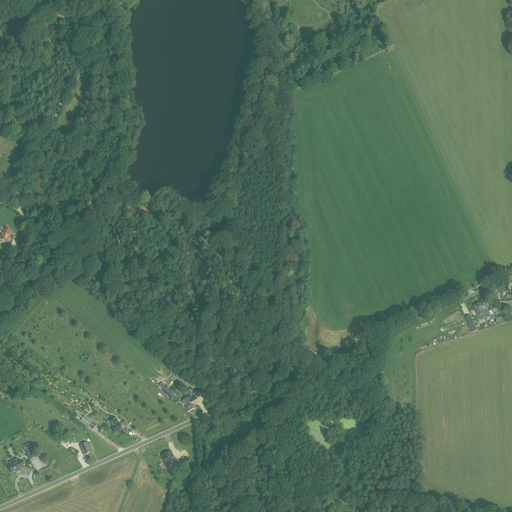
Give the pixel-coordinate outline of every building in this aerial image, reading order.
[(1,233),(10,236),(11,235),(13,236),(15,232),(12,231),(13,230),(4,227),(1,226),(0,228),(0,233),(1,234),(1,233)] [(0,238),(8,242),(10,236),(1,233),(1,234),(0,233),(0,238)] [(479,303),(485,318),(491,316),(488,310),(484,301),(479,303)] [(480,320),(485,318),(479,303),(474,306),(478,316),(480,320)] [(166,386),(162,383),(157,388),(161,391),(166,386)] [(162,390),(164,393),(165,393),(171,399),(174,396),(167,390),(167,389),(169,388),(166,386),(165,387),(162,390)] [(195,408),(194,404),(198,403),(195,396),(191,398),(191,397),(183,400),(185,404),(188,411),(195,408)] [(81,420),(89,426),(92,422),(84,416),(81,420)] [(112,427),(115,432),(121,429),(120,427),(122,426),(121,424),(119,424),(116,417),(109,420),(112,427)] [(80,446),(84,455),(92,452),(88,443),(80,446)] [(30,447),(24,450),(27,457),(34,454),(30,447)] [(167,467),(176,463),(171,452),(162,456),(167,467)] [(191,463),(188,457),(180,461),(183,467),(191,463)] [(24,468),(23,465),(25,464),(24,461),(22,462),(20,460),(18,461),(17,458),(13,460),(14,463),(10,465),(8,466),(12,474),(24,468)]
